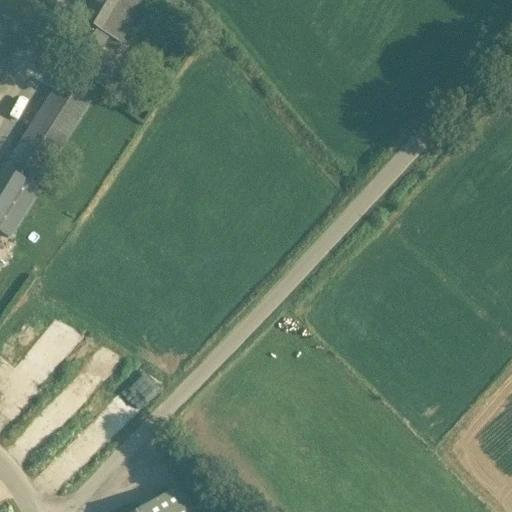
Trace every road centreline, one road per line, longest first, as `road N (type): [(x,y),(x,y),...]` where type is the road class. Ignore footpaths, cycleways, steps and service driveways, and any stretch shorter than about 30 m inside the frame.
road 1 (unclassified): [(511,43),(65,511)]
road 2 (unclassified): [(0,113),(65,0)]
